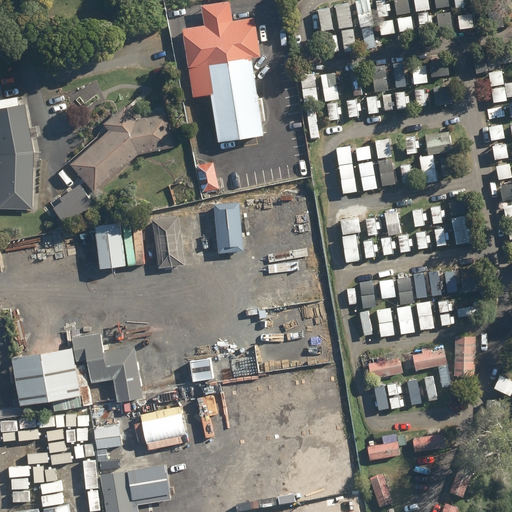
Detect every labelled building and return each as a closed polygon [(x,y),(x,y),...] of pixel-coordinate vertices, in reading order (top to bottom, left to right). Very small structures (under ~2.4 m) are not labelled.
[(95,8),(101,10),(103,0),(95,0),(95,4),(96,4),(95,8)] [(348,0),(345,0),(336,1),(340,26),(352,24),(348,0)] [(411,0),(396,0),(399,13),(413,10),(411,0)] [(504,2),(489,3),(491,25),(506,24),(504,2)] [(331,5),(319,6),(322,28),(334,27),(331,5)] [(453,8),(440,9),(441,28),(455,27),(453,8)] [(426,15),(415,17),(417,34),(428,33),(426,15)] [(354,26),(342,27),(345,49),(357,48),(354,26)] [(207,67),(218,142),(263,135),(251,60),(263,58),(258,30),(234,34),(233,28),(213,31),(214,37),(190,41),(195,69),(207,67)] [(511,47),(477,55),(480,71),(511,64),(511,47)] [(451,56),(431,59),(433,76),(453,74),(451,56)] [(389,68),(374,70),(377,89),(392,87),(389,68)] [(301,72),(304,99),(312,99),(308,71),(301,72)] [(453,83),(435,85),(438,105),(455,102),(453,83)] [(394,94),(384,96),(386,111),(396,110),(394,94)] [(0,99),(0,143),(2,155),(1,206),(35,207),(37,147),(26,95),(0,99)] [(506,102),(487,106),(490,120),(509,116),(506,102)] [(306,105),(310,139),(319,138),(314,104),(306,105)] [(71,165),(95,193),(139,154),(174,147),(167,114),(136,120),(124,106),(103,124),(110,131),(71,165)] [(430,135),(425,136),(426,140),(428,155),(452,152),(450,132),(430,135)] [(511,154),(511,142),(494,143),(496,158),(511,156),(511,154)] [(455,155),(446,156),(447,170),(456,169),(455,155)] [(395,158),(381,159),(384,182),(398,181),(395,158)] [(197,169),(201,191),(215,188),(211,166),(197,169)] [(293,178),(220,197),(225,214),(297,195),(293,178)] [(98,201),(83,183),(56,207),(71,224),(98,201)] [(169,186),(174,204),(184,201),(179,183),(169,186)] [(511,183),(502,186),(505,199),(511,197),(511,183)] [(296,197),(229,214),(234,230),(300,213),(296,197)] [(474,198),(452,201),(459,243),(473,241),(469,211),(476,210),(474,198)] [(217,200),(202,203),(207,226),(221,223),(217,200)] [(201,210),(173,215),(180,251),(201,247),(197,226),(204,225),(201,210)] [(385,215),(389,236),(400,234),(396,213),(385,215)] [(346,234),(347,236),(361,234),(361,232),(365,231),(363,220),(360,220),(359,214),(346,216),(346,220),(339,221),(342,236),(346,234)] [(129,217),(101,222),(109,266),(137,261),(129,217)] [(172,262),(164,217),(133,222),(141,267),(172,262)] [(94,224),(63,229),(69,263),(100,258),(94,224)] [(439,230),(427,231),(428,247),(440,246),(439,230)] [(61,236),(13,243),(18,271),(66,263),(61,236)] [(311,243),(272,249),(276,275),(315,269),(311,243)] [(440,272),(429,273),(432,295),(443,293),(440,272)] [(455,273),(446,274),(448,296),(457,295),(455,273)] [(483,273),(463,276),(466,292),(485,288),(483,273)] [(414,277),(400,279),(404,304),(418,302),(414,277)] [(375,279),(362,281),(366,307),(379,305),(375,279)] [(386,305),(395,304),(392,281),(383,282),(386,305)] [(294,323),(290,324),(294,342),(295,345),(334,336),(329,316),(316,319),(311,299),(289,304),(294,323)] [(478,300),(458,303),(460,316),(480,313),(478,300)] [(163,303),(144,305),(146,324),(165,322),(163,303)] [(235,354),(222,305),(181,315),(193,365),(224,357),(225,361),(233,359),(232,355),(235,354)] [(117,308),(94,312),(106,385),(129,381),(117,308)] [(59,310),(46,312),(48,332),(62,330),(59,310)] [(29,339),(47,336),(43,311),(25,314),(29,339)] [(372,311),(363,312),(366,334),(376,333),(372,311)] [(93,312),(69,316),(81,389),(104,385),(93,312)] [(276,316),(234,322),(240,361),(282,354),(276,316)] [(190,369),(179,323),(151,329),(154,341),(151,342),(154,351),(158,350),(164,375),(190,369)] [(71,358),(67,334),(29,341),(33,365),(71,358)] [(454,376),(475,377),(476,337),(455,337),(454,376)] [(346,358),(336,342),(296,365),(306,381),(346,358)] [(148,343),(125,347),(131,380),(154,376),(148,343)] [(413,355),(415,371),(448,365),(445,350),(432,352),(432,348),(422,350),(423,353),(413,355)] [(368,364),(371,380),(404,373),(401,358),(388,360),(387,356),(377,358),(378,362),(368,364)] [(42,396),(76,389),(71,359),(37,366),(42,396)] [(240,362),(218,367),(225,402),(248,397),(240,362)] [(213,367),(190,372),(198,413),(222,408),(213,367)] [(437,373),(426,375),(431,400),(441,398),(437,373)] [(285,374),(261,378),(268,422),(313,414),(310,396),(290,399),(286,375),(285,374)] [(416,375),(404,378),(410,402),(421,399),(416,375)] [(213,504),(186,376),(162,381),(189,510),(213,504)] [(157,378),(133,383),(140,415),(163,410),(157,378)] [(383,381),(373,382),(376,408),(386,407),(383,381)] [(344,382),(330,384),(335,415),(349,413),(344,382)] [(503,400),(489,399),(488,415),(502,415),(503,400)] [(248,401),(226,406),(233,441),(255,436),(248,401)] [(222,408),(198,413),(212,477),(236,472),(222,408)] [(103,426),(103,409),(95,409),(95,426),(103,426)] [(164,411),(140,416),(148,456),(172,451),(164,411)] [(20,417),(4,420),(6,431),(22,427),(20,417)] [(112,426),(129,511),(144,511),(157,509),(139,421),(112,426)] [(300,435),(304,463),(342,458),(337,422),(336,422),(316,425),(317,432),(300,435)] [(50,443),(48,432),(31,436),(34,447),(50,443)] [(413,437),(415,451),(445,446),(443,432),(413,437)] [(368,445),(370,459),(400,454),(398,440),(368,445)] [(48,462),(45,454),(9,463),(11,471),(48,462)] [(96,466),(93,454),(80,457),(83,470),(96,466)] [(343,463),(305,469),(308,487),(318,486),(322,511),(350,508),(343,463)] [(450,493),(463,498),(474,470),(462,465),(450,493)] [(52,480),(50,470),(14,478),(16,488),(52,480)] [(101,478),(99,470),(81,474),(83,482),(101,478)] [(292,471),(266,475),(272,511),(307,511),(304,490),(296,491),(292,471)] [(236,472),(212,477),(219,510),(243,505),(236,472)] [(370,479),(381,508),(394,503),(383,474),(370,479)] [(62,490),(60,482),(46,485),(48,493),(62,490)] [(121,482),(114,483),(117,501),(125,500),(121,482)] [(35,498),(32,487),(13,492),(16,503),(35,498)] [(26,511),(36,510),(34,503),(16,507),(17,511),(26,511)] [(127,511),(127,503),(117,503),(117,511),(127,511)]
